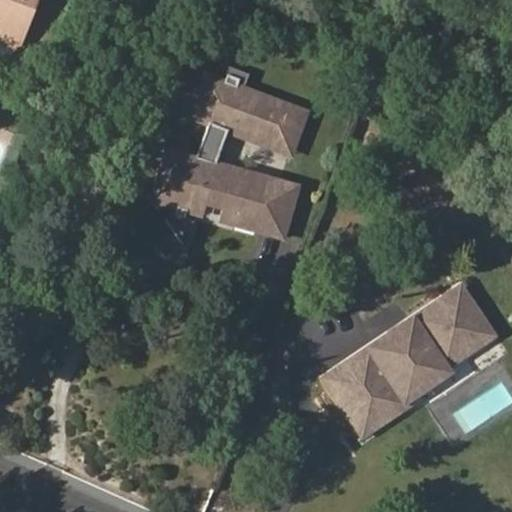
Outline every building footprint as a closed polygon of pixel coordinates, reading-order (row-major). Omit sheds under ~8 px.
[(0,0),(0,38),(17,45),(33,0),(0,0)] [(242,70),(225,64),(223,71),(234,75),(232,82),(237,84),(242,70)] [(223,71),(220,77),(202,70),(193,92),(211,98),(204,120),(192,155),(162,146),(151,187),(176,194),(173,204),(170,211),(180,214),(182,207),(190,209),(194,197),(200,199),(221,205),(232,209),(230,220),(278,233),(292,182),(244,169),(240,181),(197,169),(213,124),(223,127),(257,139),(264,119),(294,130),(302,108),(237,84),(232,82),(234,75),(223,71)] [(193,92),(186,113),(204,120),(211,98),(193,92)] [(257,139),(286,150),(294,130),(264,119),(257,139)] [(244,169),(211,160),(223,127),(213,124),(197,169),(240,181),(244,169)] [(151,187),(148,197),(173,204),(176,194),(151,187)] [(190,209),(197,211),(200,199),(194,197),(190,209)] [(221,205),(217,216),(230,220),(232,209),(221,205)] [(166,222),(185,229),(188,218),(180,214),(170,211),(166,222)] [(370,349),(367,344),(347,356),(354,366),(328,383),(358,425),(401,395),(396,386),(438,357),(442,363),(461,349),(457,343),(486,325),(456,281),(408,314),(413,320),(370,349)] [(408,314),(367,344),(370,349),(413,320),(408,314)] [(461,349),(489,330),(486,325),(457,343),(461,349)] [(328,383),(354,366),(347,356),(322,374),(328,383)] [(406,401),(403,396),(444,367),(442,363),(438,357),(396,386),(401,395),(358,425),(362,432),(406,401)]
